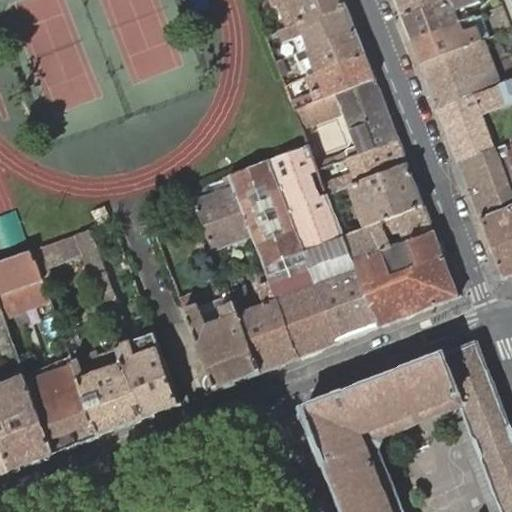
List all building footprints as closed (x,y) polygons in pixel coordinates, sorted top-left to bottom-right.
[(272,0),(275,6),(290,0),(297,18),(291,21),(294,27),(347,6),(344,0),(272,0)] [(396,0),(404,18),(450,0),(396,0)] [(478,0),(450,0),(404,18),(413,41),(460,23),(456,12),(480,2),(478,0)] [(511,0),(501,0),(504,6),(511,27),(511,0)] [(294,27),(279,33),(283,43),(304,36),(309,50),(356,31),(347,6),(294,27)] [(511,28),(511,27),(504,6),(495,10),(504,32),(511,28)] [(467,20),(460,23),(413,41),(422,65),(478,43),(482,41),(476,28),(473,18),(467,20)] [(309,50),(297,55),(299,63),(312,58),(316,68),(307,72),(310,77),(318,74),(365,55),(356,31),(309,50)] [(478,43),(422,65),(439,109),(474,96),(502,85),(499,78),(496,78),(491,66),(480,70),(473,54),(481,51),(478,43)] [(485,49),(481,51),(473,54),(480,70),(491,66),(485,49)] [(311,95),(291,102),(294,111),(309,105),(321,100),(325,99),(330,97),(375,79),(365,55),(318,74),(310,77),(305,79),(311,95)] [(343,113),(350,131),(389,115),(375,79),(330,97),(325,99),(321,100),(309,105),(294,111),(302,129),(343,113)] [(511,81),(508,83),(502,85),(474,96),(481,114),(511,101),(511,81)] [(474,96),(439,109),(460,163),(495,149),(481,114),(474,96)] [(350,158),(398,140),(389,115),(350,131),(356,146),(347,150),(350,158)] [(353,173),(324,185),(328,195),(351,187),(408,165),(398,140),(348,160),(353,173)] [(505,144),(495,149),(498,155),(508,152),(507,150),(505,144)] [(319,171),(309,147),(270,161),(230,177),(253,237),(265,268),(269,277),(271,282),(301,358),(340,343),(379,328),(357,271),(318,286),(305,252),(344,237),(329,201),(328,195),(324,185),(319,171)] [(495,149),(460,163),(482,220),(511,207),(511,190),(509,183),(498,155),(495,149)] [(424,207),(408,165),(351,187),(367,228),(382,222),(424,207)] [(253,237),(230,177),(224,179),(228,190),(201,200),(196,190),(191,192),(213,251),(253,237)] [(367,228),(344,237),(354,263),(382,252),(392,248),(387,236),(408,228),(410,234),(403,237),(406,243),(409,242),(434,233),(424,207),(382,222),(367,228)] [(511,207),(482,220),(504,279),(511,276),(511,207)] [(8,247),(26,240),(22,228),(3,234),(8,247)] [(143,419),(180,406),(174,389),(159,349),(137,357),(132,343),(106,272),(91,230),(76,236),(84,256),(89,270),(91,278),(116,348),(143,419)] [(357,271),(379,328),(459,297),(434,233),(409,242),(418,267),(392,277),(382,252),(354,263),(357,271)] [(84,256),(76,236),(31,253),(35,262),(37,261),(44,279),(53,276),(50,268),(84,256)] [(344,237),(305,252),(318,286),(357,271),(354,263),(344,237)] [(392,248),(382,252),(392,277),(418,267),(409,242),(406,243),(392,248)] [(0,307),(1,310),(3,316),(50,300),(48,294),(45,284),(44,279),(37,261),(35,262),(31,253),(0,264),(0,307)] [(239,317),(261,374),(301,358),(271,282),(258,286),(266,306),(254,311),(245,286),(230,292),(234,304),(239,317)] [(192,293),(180,297),(210,375),(216,391),(261,374),(239,317),(234,304),(220,310),(224,322),(207,329),(202,316),(197,306),(192,293)] [(220,310),(202,316),(207,329),(224,322),(220,310)] [(457,395),(502,511),(511,511),(511,430),(478,343),(303,410),(343,511),(389,511),(367,454),(377,450),(383,436),(379,426),(457,395)] [(100,436),(143,419),(116,348),(110,351),(96,356),(95,354),(77,360),(73,352),(69,353),(70,356),(72,362),(73,365),(100,436)] [(27,383),(54,454),(100,436),(73,365),(72,362),(70,356),(64,359),(24,373),(25,377),(27,383)] [(216,391),(210,375),(208,376),(207,377),(206,378),(205,379),(204,381),(203,383),(203,385),(207,395),(216,391)] [(0,440),(11,471),(54,454),(27,383),(25,377),(20,379),(2,386),(0,387),(0,440)] [(174,389),(180,406),(189,402),(185,391),(184,390),(183,389),(181,388),(180,388),(178,388),(176,388),(174,389)] [(452,413),(490,511),(502,511),(457,395),(379,426),(383,436),(377,450),(367,454),(389,511),(406,511),(382,451),(387,439),(452,413)] [(0,475),(11,471),(0,440),(0,475)]
